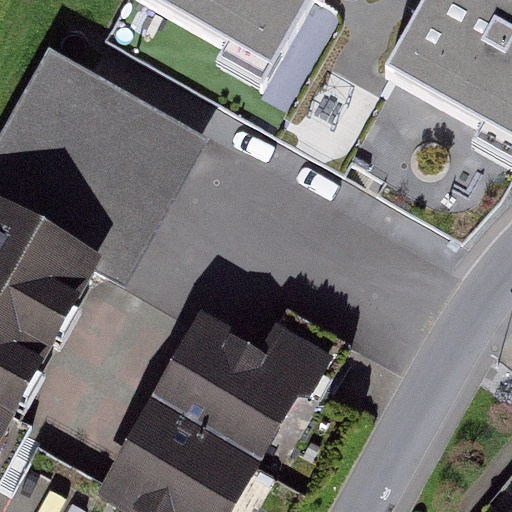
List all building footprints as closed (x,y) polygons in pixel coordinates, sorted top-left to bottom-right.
[(278,83),(324,0),(132,0),(132,1),(278,83)] [(511,150),(511,0),(431,0),(387,80),(511,150)] [(0,439),(93,269),(113,280),(191,136),(55,62),(0,161),(0,439)] [(162,404),(268,462),(302,401),(322,411),(361,339),(301,306),(278,349),(212,313),(162,404)] [(241,511),(268,462),(162,404),(112,497),(140,511),(241,511)]
